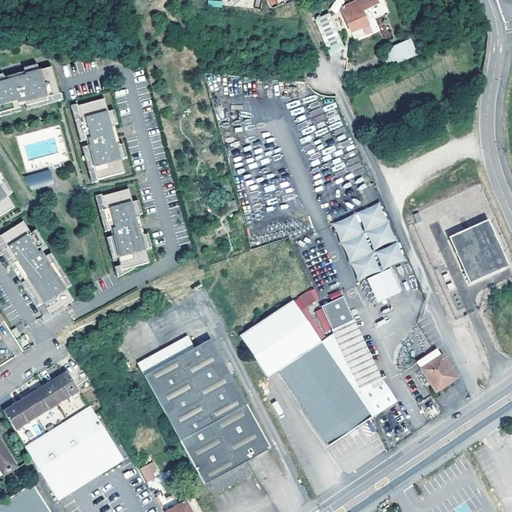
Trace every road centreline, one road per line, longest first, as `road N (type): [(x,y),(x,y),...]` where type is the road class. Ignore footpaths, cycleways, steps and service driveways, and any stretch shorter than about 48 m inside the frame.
road 1 (tertiary): [(341,511),(511,396)]
road 2 (unclassified): [(494,16),(497,57),(486,124),(511,213)]
